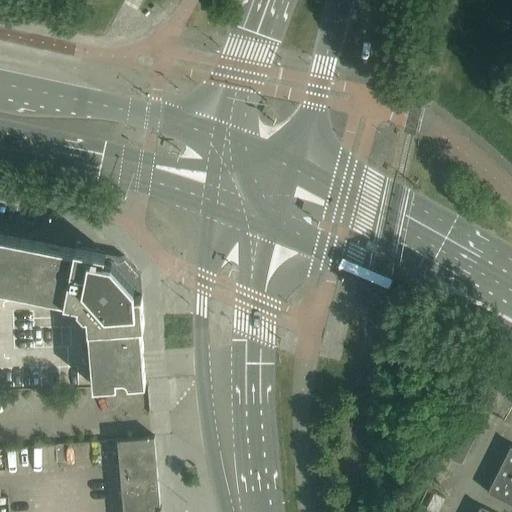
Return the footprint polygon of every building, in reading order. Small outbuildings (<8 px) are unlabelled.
[(146,325),(143,294),(136,294),(136,287),(112,261),(105,260),(107,253),(76,247),(75,250),(0,235),(0,289),(80,305),(88,314),(93,372),(94,384),(94,387),(147,382),(147,380),(144,354),(142,325),(146,325)] [(453,459),(462,464),(475,437),(466,432),(453,459)] [(150,437),(119,439),(119,450),(124,511),(161,511),(155,436),(150,437)] [(511,444),(487,492),(489,493),(489,491),(511,502),(511,444)] [(437,511),(445,497),(434,491),(426,507),(435,511),(437,511)]
